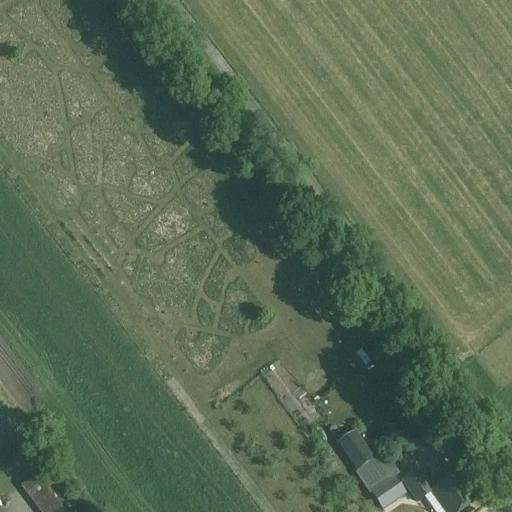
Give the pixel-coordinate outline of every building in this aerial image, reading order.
[(445,431),(431,411),(416,422),(430,442),(445,431)] [(332,437),(352,470),(374,458),(355,424),(332,437)] [(408,492),(385,457),(358,474),(381,509),(408,492)] [(83,511),(48,467),(21,489),(38,511),(83,511)] [(445,511),(461,511),(474,503),(465,490),(466,489),(456,475),(431,493),(439,505),(440,504),(445,511)]
